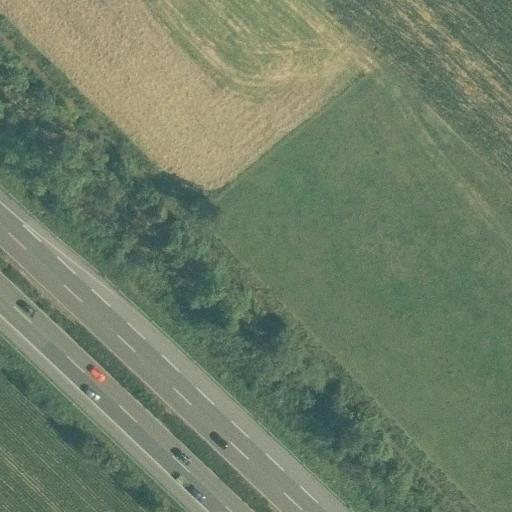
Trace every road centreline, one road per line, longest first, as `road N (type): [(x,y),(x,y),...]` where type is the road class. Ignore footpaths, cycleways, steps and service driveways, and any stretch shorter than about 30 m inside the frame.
road 1 (motorway): [(306,511),(0,223)]
road 2 (motorway): [(0,297),(232,511)]
